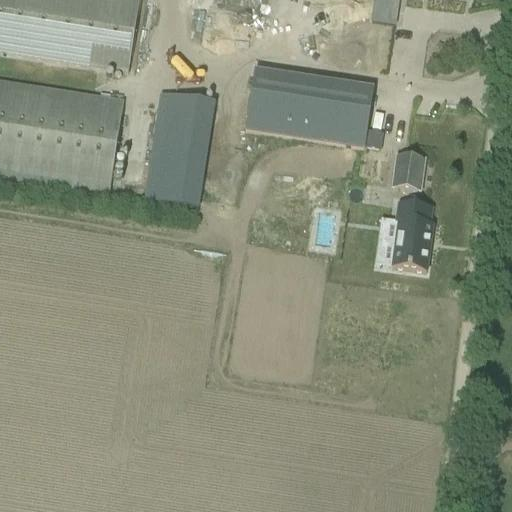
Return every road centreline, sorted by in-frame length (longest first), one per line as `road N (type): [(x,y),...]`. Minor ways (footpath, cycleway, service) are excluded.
road 1 (unclassified): [(476,272),(508,0)]
road 2 (track): [(446,511),(476,272)]
